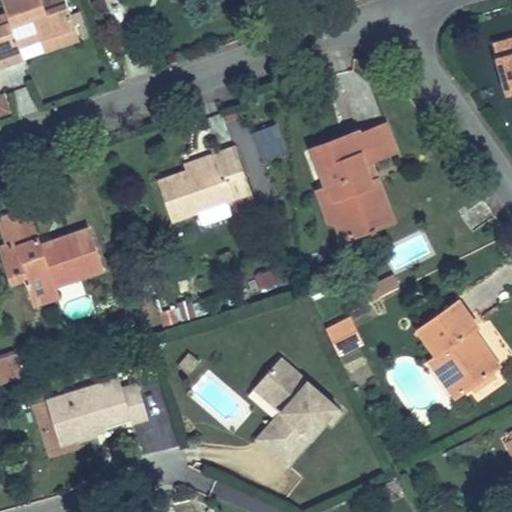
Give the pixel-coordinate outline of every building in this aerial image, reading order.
[(1,0),(7,14),(10,23),(0,26),(0,65),(24,58),(19,45),(74,26),(65,0),(1,0)] [(0,26),(10,23),(7,14),(0,15),(0,26)] [(74,26),(19,45),(24,58),(79,38),(74,26)] [(511,36),(490,42),(503,99),(511,97),(511,36)] [(2,93),(0,93),(0,119),(11,114),(2,93)] [(334,218),(335,218),(342,239),(370,229),(365,216),(387,208),(376,179),(366,183),(363,175),(367,173),(361,158),(367,156),(369,161),(370,161),(395,152),(385,124),(359,133),(359,131),(312,148),(327,186),(327,187),(329,186),(340,215),(334,218)] [(259,162),(285,153),(275,125),(250,133),(259,162)] [(182,156),(187,171),(220,159),(218,153),(214,145),(182,156)] [(220,159),(187,171),(159,181),(172,220),(199,210),(218,203),(249,193),(244,178),(233,147),(218,153),(220,159)] [(363,175),(366,183),(376,179),(370,161),(369,161),(367,156),(361,158),(367,173),(363,175)] [(317,189),(329,221),(335,218),(334,218),(340,215),(329,186),(327,187),(327,186),(317,189)] [(224,222),(218,203),(199,210),(206,229),(224,222)] [(392,221),(387,208),(365,216),(370,229),(392,221)] [(63,265),(69,281),(104,269),(89,227),(52,240),(50,244),(42,247),(41,244),(29,209),(3,218),(11,243),(0,246),(0,252),(11,284),(24,280),(31,299),(57,290),(56,286),(50,270),(63,265)] [(50,270),(56,286),(69,281),(63,265),(50,270)] [(59,296),(57,290),(31,299),(34,305),(59,296)] [(177,303),(182,322),(196,317),(191,298),(177,303)] [(464,390),(464,392),(500,366),(481,340),(477,343),(470,333),(474,330),(478,327),(458,300),(418,328),(437,355),(430,360),(441,376),(449,370),(464,390)] [(175,308),(160,312),(164,325),(178,322),(175,308)] [(359,344),(347,320),(329,329),(341,353),(359,344)] [(474,330),(470,333),(477,343),(481,340),(474,330)] [(200,361),(190,353),(179,366),(188,374),(200,361)] [(0,383),(24,376),(16,355),(0,359),(0,383)] [(338,407),(280,357),(259,382),(286,406),(281,411),(287,416),(263,444),(288,465),(326,421),(338,407)] [(464,390),(449,370),(441,376),(456,396),(464,390)] [(122,388),(119,378),(47,400),(60,445),(97,433),(95,429),(130,418),(132,423),(148,418),(137,384),(122,388)] [(286,406),(259,382),(254,388),(281,411),(286,406)] [(342,411),(338,407),(326,421),(331,425),(342,411)] [(287,416),(281,411),(257,439),(263,444),(287,416)]
